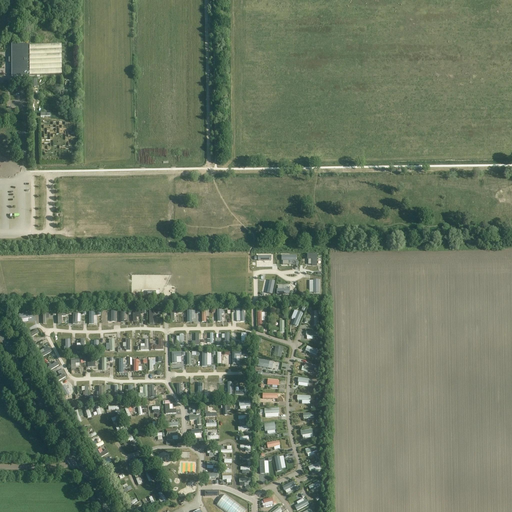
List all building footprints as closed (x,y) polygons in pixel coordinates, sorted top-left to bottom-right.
[(12,54),(12,76),(60,75),(60,45),(12,45),(12,54)] [(149,339),(145,339),(145,346),(140,346),(140,350),(149,350),(149,339)] [(159,345),(154,345),(155,350),(163,349),(163,339),(159,339),(159,345)] [(232,353),(232,365),(236,365),(236,357),(241,357),(241,353),(232,353)] [(305,364),(304,367),(304,369),(308,371),(313,372),(315,366),(305,364)] [(148,386),(143,386),(143,393),(139,393),(139,397),(148,397),(148,386)] [(201,415),(189,416),(189,420),(197,420),(197,425),(201,424),(201,415)] [(166,429),(167,441),(178,440),(177,428),(166,429)] [(267,444),(268,450),(280,447),(279,442),(267,444)] [(309,467),(312,473),(324,468),(321,462),(309,467)] [(244,511),(245,510),(225,495),(216,506),(224,511),(244,511)]
